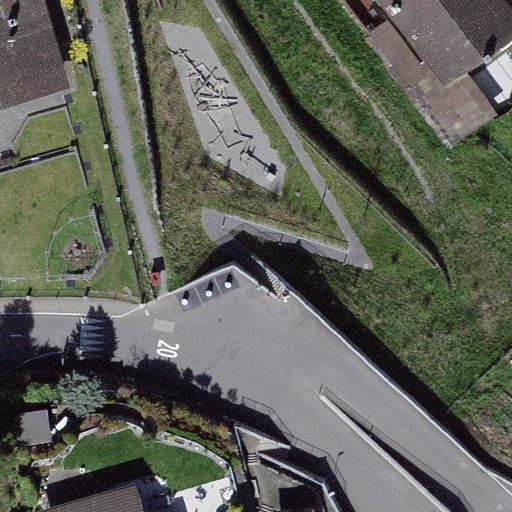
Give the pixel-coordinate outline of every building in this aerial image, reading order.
[(30,0),(0,0),(0,102),(54,89),(30,0)] [(511,0),(369,0),(436,88),(495,44),(509,63),(511,60),(511,0)] [(511,430),(499,450),(511,459),(511,430)] [(140,511),(136,493),(57,511),(140,511)] [(314,511),(314,502),(274,505),(274,511),(314,511)]
